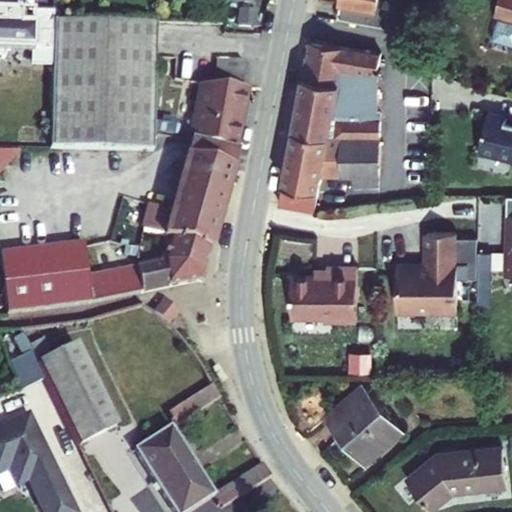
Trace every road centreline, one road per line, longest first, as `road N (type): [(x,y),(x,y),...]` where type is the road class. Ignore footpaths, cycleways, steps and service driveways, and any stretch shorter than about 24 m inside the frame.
road 1 (tertiary): [(293,0),(240,301),(266,425),(327,511)]
road 2 (unknown): [(32,200),(154,189),(207,60),(230,51),(280,62)]
road 3 (unknown): [(289,16),(391,42),(395,169)]
